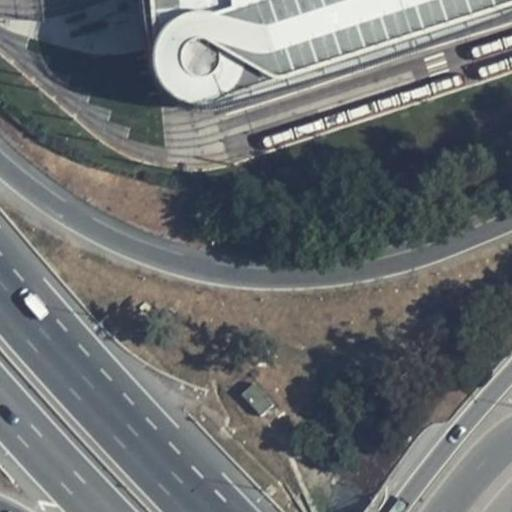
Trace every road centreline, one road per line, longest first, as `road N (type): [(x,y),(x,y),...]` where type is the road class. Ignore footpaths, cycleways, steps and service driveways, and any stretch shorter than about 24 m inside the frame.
road 1 (motorway): [(511,225),(392,267),(263,279),(184,267),(132,248),(83,225),(0,166)]
road 2 (motorway): [(199,511),(0,293)]
road 3 (motorway): [(511,374),(399,511)]
road 4 (motorway): [(0,403),(102,511)]
